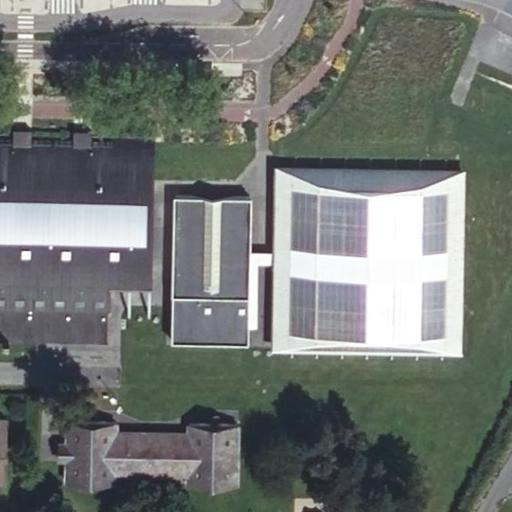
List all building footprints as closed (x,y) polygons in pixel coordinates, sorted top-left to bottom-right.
[(511,45),(481,32),(442,110),(511,130),(511,45)] [(63,127),(63,137),(29,137),(30,129),(9,129),(9,137),(0,136),(0,339),(107,341),(108,277),(150,278),(152,140),(84,138),(85,128),(63,127)] [(452,346),(454,168),(273,167),(272,251),(272,264),(271,345),(452,346)] [(247,197),(174,195),(170,338),(246,339),(246,327),(246,251),(247,197)] [(255,264),(272,264),(272,251),(246,251),(246,327),(254,328),(255,264)] [(0,480),(6,480),(8,417),(0,416),(0,480)] [(187,430),(178,429),(115,428),(115,419),(67,418),(66,441),(58,442),(58,455),(67,456),(67,478),(114,478),(114,469),(185,471),(185,479),(235,481),(236,420),(187,420),(187,430)] [(342,511),(342,498),(300,499),(299,511),(342,511)]
